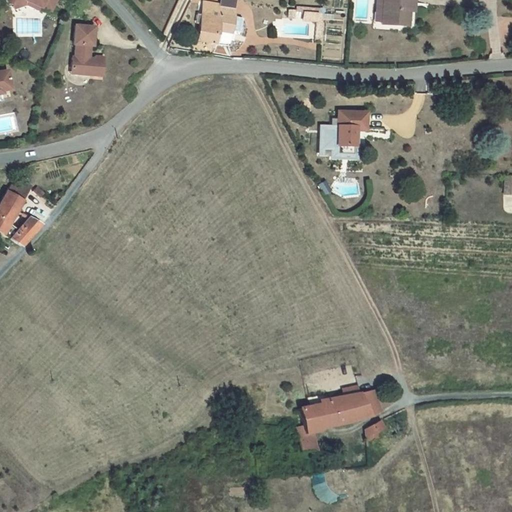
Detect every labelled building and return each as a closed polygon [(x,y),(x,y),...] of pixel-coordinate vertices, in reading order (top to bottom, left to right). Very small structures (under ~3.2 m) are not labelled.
[(6,0),(8,3),(12,5),(23,1),(25,5),(38,11),(40,7),(50,11),(54,0),(6,0)] [(374,0),(374,20),(381,20),(382,0),(374,0)] [(382,0),(381,20),(381,24),(405,25),(406,6),(413,7),(413,0),(382,0)] [(23,1),(12,5),(13,9),(25,5),(23,1)] [(193,39),(225,46),(228,31),(236,33),(239,19),(231,17),(233,10),(201,2),(193,39)] [(299,8),(299,21),(315,22),(315,11),(321,11),(322,8),(299,8)] [(80,70),(80,74),(91,75),(91,70),(101,71),(102,53),(94,52),(92,54),(89,54),(88,53),(89,41),(91,41),(93,23),(74,21),(72,40),(75,40),(74,53),(71,53),(70,69),(80,70)] [(320,23),(310,22),(309,40),(319,41),(320,23)] [(0,93),(1,93),(0,91),(9,89),(5,70),(0,70),(0,93)] [(333,146),(350,148),(352,131),(361,132),(363,115),(337,112),(333,146)] [(511,195),(511,176),(503,176),(502,195),(511,195)] [(0,235),(28,188),(11,178),(0,197),(0,235)] [(319,195),(329,192),(326,181),(316,183),(319,195)] [(34,186),(29,194),(38,199),(42,191),(34,186)] [(24,220),(8,240),(19,247),(35,226),(24,220)] [(297,406),(301,427),(296,427),(302,454),(318,450),(315,431),(356,419),(373,410),(367,392),(352,394),(350,387),(334,390),(335,397),(320,400),(319,393),(306,394),(308,404),(297,406)] [(379,432),(376,420),(363,428),(365,442),(374,440),(373,433),(379,432)]
